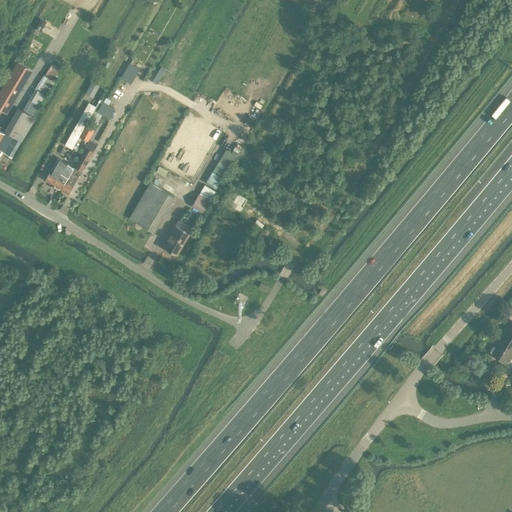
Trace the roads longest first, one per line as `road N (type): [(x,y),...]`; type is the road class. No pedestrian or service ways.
road 1 (motorway): [(511,105),(164,511)]
road 2 (motorway): [(219,511),(511,170)]
road 3 (unclassified): [(243,329),(0,188)]
road 4 (tertiary): [(400,399),(511,265)]
road 5 (tertiary): [(315,511),(400,399)]
